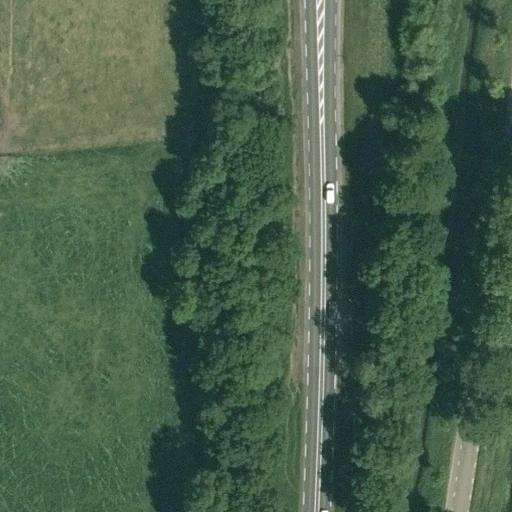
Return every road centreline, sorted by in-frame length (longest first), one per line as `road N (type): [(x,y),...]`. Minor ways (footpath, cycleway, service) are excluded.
road 1 (primary): [(312,511),(319,0)]
road 2 (unclassified): [(460,511),(511,179)]
